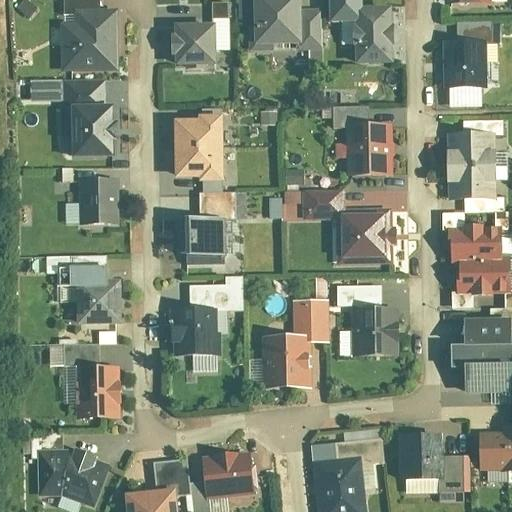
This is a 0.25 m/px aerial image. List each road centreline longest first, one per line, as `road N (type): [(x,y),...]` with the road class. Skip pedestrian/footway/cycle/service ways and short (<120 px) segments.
road 1 (residential): [(143,0),(156,409),(185,439),(302,427)]
road 2 (residential): [(302,427),(431,413),(443,395),(425,0)]
